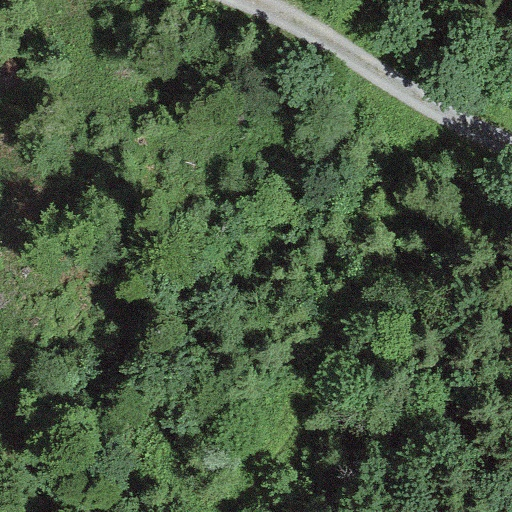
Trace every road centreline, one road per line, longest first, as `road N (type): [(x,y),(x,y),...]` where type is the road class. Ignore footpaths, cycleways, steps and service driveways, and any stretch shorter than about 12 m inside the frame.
road 1 (track): [(511,252),(410,283),(349,334),(278,446),(219,511)]
road 2 (track): [(511,147),(240,0)]
